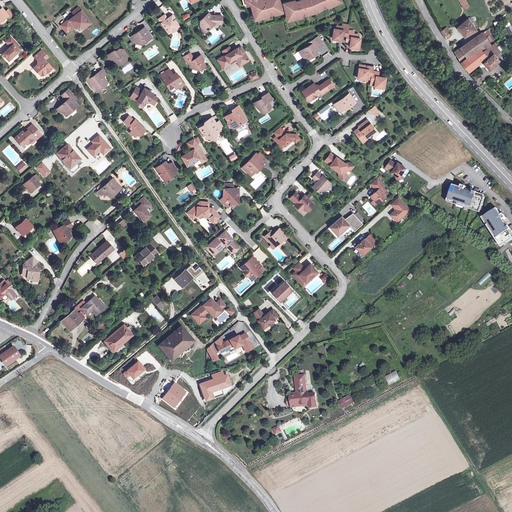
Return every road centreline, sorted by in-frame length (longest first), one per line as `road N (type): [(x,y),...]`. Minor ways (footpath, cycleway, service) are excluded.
road 1 (residential): [(274,360),(69,71)]
road 2 (residential): [(274,360),(342,285),(277,202),(316,144),(283,91)]
road 3 (secondary): [(369,0),(412,77),(511,183)]
road 4 (tertiary): [(50,349),(200,439)]
road 5 (track): [(510,511),(423,370)]
road 6 (residential): [(511,121),(451,59),(420,0)]
road 7 (residential): [(100,224),(29,335)]
road 8 (residential): [(171,135),(176,123),(274,74)]
